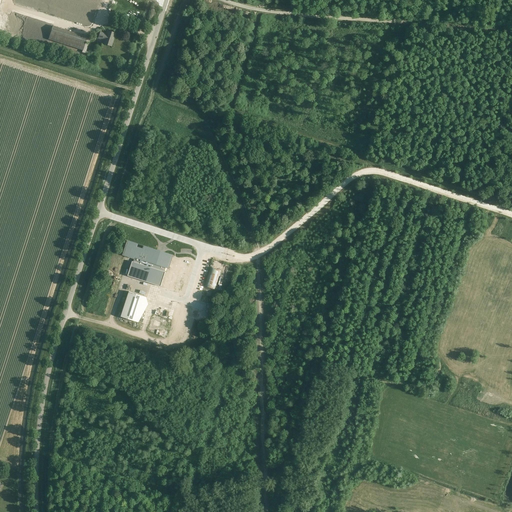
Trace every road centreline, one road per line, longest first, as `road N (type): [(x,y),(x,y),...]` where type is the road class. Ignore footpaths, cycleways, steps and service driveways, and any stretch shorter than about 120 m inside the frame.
road 1 (unclassified): [(36,511),(48,371),(168,0)]
road 2 (track): [(261,343),(259,252),(218,145),(229,108)]
road 3 (track): [(264,511),(261,343)]
road 4 (track): [(0,47),(137,91)]
